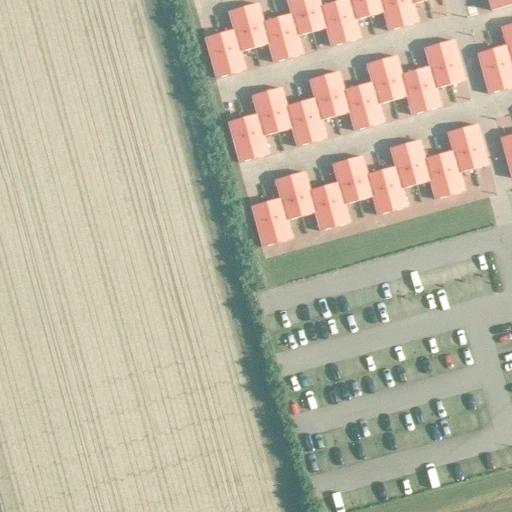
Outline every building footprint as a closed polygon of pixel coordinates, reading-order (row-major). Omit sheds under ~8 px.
[(255,0),(240,4),(248,31),(262,27),(264,33),(278,29),(274,15),(260,18),(255,0)] [(291,19),(305,15),(301,0),(285,0),(289,11),(274,15),(278,29),(292,25),(291,19)] [(316,0),(301,0),(305,15),(320,11),(321,17),(336,13),(332,0),(327,0),(317,3),(316,0)] [(358,0),(332,0),(336,13),(350,9),(348,3),(358,0)] [(336,13),(343,39),(357,35),(352,17),(367,13),(363,0),(358,0),(348,3),(350,9),(336,13)] [(386,27),(400,24),(393,0),(382,0),(379,1),(378,0),(363,0),(367,13),(381,9),(386,27)] [(393,0),(400,24),(415,20),(410,1),(413,0),(393,0)] [(231,26),(217,30),(221,44),(235,40),(233,34),(248,31),(240,4),(226,8),(231,26)] [(320,11),(305,15),(309,29),(323,25),(328,43),(343,39),(336,13),(321,17),(320,11)] [(278,29),(285,55),(300,51),(295,33),(309,29),(305,15),(291,19),(292,25),(278,29)] [(504,42),(489,46),(493,60),(507,56),(506,50),(511,48),(511,20),(498,24),(504,42)] [(271,59),(285,55),(278,29),(264,33),(262,27),(248,31),(252,45),(266,41),(271,59)] [(228,71),(221,44),(217,30),(202,34),(213,75),(228,71)] [(221,44),(228,71),(242,67),(237,48),(252,45),(248,31),(233,34),(235,40),(221,44)] [(443,68),(447,82),(462,78),(451,37),(436,41),(443,68)] [(429,71),(443,68),(436,41),(422,45),(427,63),(412,67),(416,81),(431,77),(429,71)] [(500,87),(493,60),(489,46),(475,50),(486,91),(500,87)] [(511,72),(510,64),(511,63),(511,48),(506,50),(507,56),(493,60),(500,87),(511,83),(511,72)] [(416,81),(412,67),(398,71),(393,53),(379,57),(386,83),(400,79),(402,85),(416,81)] [(386,83),(379,57),(364,61),(369,79),(355,83),(359,97),(373,93),(372,87),(386,83)] [(433,85),(447,82),(443,68),(429,71),(431,77),(416,81),(424,108),(438,104),(433,85)] [(321,73),(328,99),(343,95),(344,101),(359,97),(355,83),(341,87),(336,69),(321,73)] [(314,103),(328,99),(321,73),(307,77),(312,95),(297,99),(301,113),(316,109),(314,103)] [(400,79),(386,83),(390,97),(404,93),(409,112),(424,108),(416,81),(402,85),(400,79)] [(359,97),(366,124),(380,120),(375,101),(390,97),(386,83),(372,87),(373,93),(359,97)] [(278,84),(264,88),(271,115),(285,111),(287,117),(301,113),(297,99),(283,103),(278,84)] [(257,119),(271,115),(264,88),(249,92),(254,111),(240,115),(244,129),(258,125),(257,119)] [(366,124),(359,97),(344,101),(343,95),(328,99),(332,113),(347,109),(352,128),(366,124)] [(301,113),(309,139),(323,135),(318,117),(332,113),(328,99),(314,103),(316,109),(301,113)] [(271,115),(275,129),(289,125),(294,143),(309,139),(301,113),(287,117),(285,111),(271,115)] [(251,155),(244,129),(240,115),(225,119),(237,159),(251,155)] [(244,129),(251,155),(265,151),(260,133),(275,129),(271,115),(257,119),(258,125),(244,129)] [(474,121),(459,125),(467,152),(470,166),(485,162),(474,121)] [(436,152),(439,166),(454,162),(452,156),(467,152),(459,125),(445,129),(450,148),(436,152)] [(509,175),(511,174),(511,130),(498,135),(509,175)] [(416,137),(402,141),(409,168),(423,164),(425,170),(439,166),(436,152),(421,156),(416,137)] [(409,168),(402,141),(387,145),(392,164),(378,167),(382,182),(396,178),(395,172),(409,168)] [(470,166),(467,152),(452,156),(454,162),(439,166),(447,192),(461,188),(456,170),(470,166)] [(382,182),(378,167),(364,171),(359,153),(344,157),(352,184),(366,180),(368,185),(382,182)] [(321,183),(324,197),(339,193),(337,187),(352,184),(344,157),(330,161),(335,179),(321,183)] [(423,164),(409,168),(413,182),(427,178),(432,196),(447,192),(439,166),(425,170),(423,164)] [(382,182),(389,208),(404,204),(399,186),(413,182),(409,168),(395,172),(396,178),(382,182)] [(324,197),(321,183),(306,187),(301,169),(287,173),(294,199),(308,195),(310,201),(324,197)] [(277,195),(263,199),(267,213),(281,209),(280,203),(294,199),(287,173),(272,177),(277,195)] [(366,180),(352,184),(355,198),(370,194),(375,212),(389,208),(382,182),(368,185),(366,180)] [(355,198),(352,184),(337,187),(339,193),(324,197),(332,224),(346,220),(341,201),(355,198)] [(308,195),(294,199),(298,213),(312,209),(317,228),(332,224),(324,197),(310,201),(308,195)] [(260,244),(274,240),(267,213),(263,199),(249,203),(260,244)] [(284,217),(298,213),(294,199),(280,203),(281,209),(267,213),(274,240),(289,236),(284,217)]
